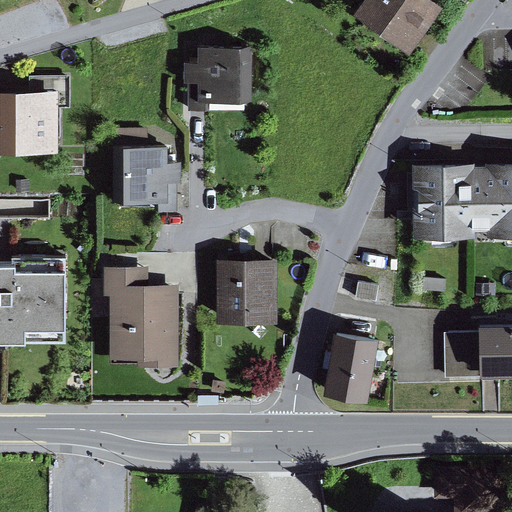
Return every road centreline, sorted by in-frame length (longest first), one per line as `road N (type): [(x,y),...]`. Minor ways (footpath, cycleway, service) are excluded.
road 1 (residential): [(473,19),(392,135),(350,227),(293,430)]
road 2 (secondary): [(0,430),(293,430)]
road 3 (secondary): [(293,430),(511,432)]
road 4 (residential): [(0,57),(192,0)]
